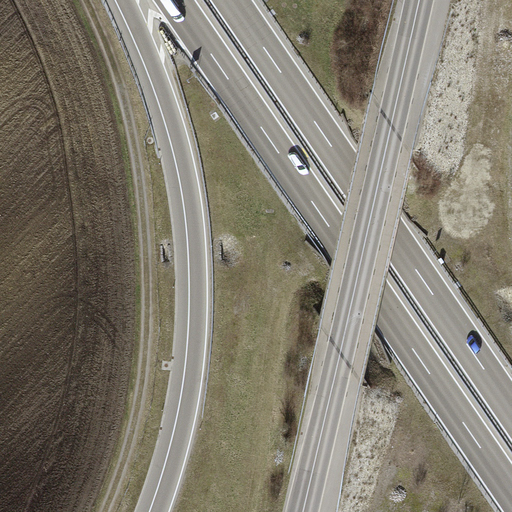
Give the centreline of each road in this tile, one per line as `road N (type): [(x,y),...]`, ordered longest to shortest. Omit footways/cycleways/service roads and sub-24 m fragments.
road 1 (trunk): [(175,0),(511,491)]
road 2 (trunk): [(126,0),(177,128),(198,245),(194,377),(159,511)]
road 3 (track): [(108,511),(143,396),(149,262),(132,121),(87,0)]
road 4 (tertiary): [(306,511),(421,0)]
road 5 (trunk): [(511,405),(233,0)]
